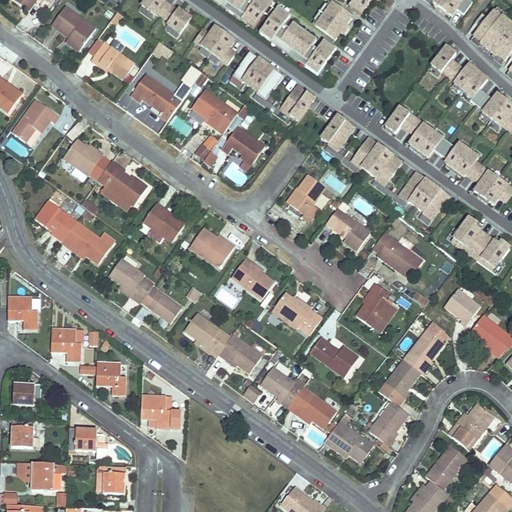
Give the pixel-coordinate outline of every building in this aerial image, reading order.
[(35,5),(38,0),(12,0),(27,10),(32,3),(35,5)] [(42,0),(40,6),(48,10),(52,0),(42,0)] [(180,35),(191,20),(179,11),(178,12),(164,2),(165,1),(163,0),(147,0),(142,7),(154,16),(156,14),(169,24),(168,26),(180,35)] [(244,17),(220,0),(211,0),(241,21),(244,17)] [(324,42),(317,51),(313,57),(308,53),(312,48),(317,42),(293,25),(289,30),(285,36),(280,32),(284,27),(290,18),(278,9),(276,12),(270,7),(272,4),(265,0),(256,0),(253,4),(249,10),(244,6),(248,1),(248,0),(220,0),(244,17),(241,21),(253,30),(265,14),(271,19),(259,35),(272,43),(275,39),(308,64),(305,68),(318,77),(336,51),(324,42)] [(354,0),(349,8),(361,17),(373,0),(343,0),(346,1),(346,0),(354,0)] [(435,0),(433,4),(452,18),(457,11),(464,16),(472,4),(466,0),(435,0)] [(249,10),(253,4),(248,1),(244,6),(249,10)] [(316,28),(332,5),(329,3),(313,26),(316,28)] [(335,42),(352,19),(332,5),(316,28),(335,42)] [(81,20),(66,9),(63,12),(78,23),(79,23),(81,20)] [(96,31),(81,20),(79,23),(78,23),(63,12),(53,26),(70,38),(69,40),(66,43),(79,53),(96,31)] [(115,27),(123,17),(118,14),(110,24),(115,27)] [(511,53),(511,26),(502,18),(501,20),(493,14),(488,20),(481,30),(474,38),(482,44),(481,46),(496,58),(497,56),(505,63),(509,57),(511,53)] [(481,30),(488,20),(482,16),(475,25),(481,30)] [(69,40),(70,38),(53,26),(52,28),(69,40)] [(285,36),(289,30),(284,27),(280,32),(285,36)] [(229,50),(235,42),(216,29),(210,36),(203,31),(194,43),(227,67),(236,55),(229,50)] [(308,64),(275,39),(272,43),(305,68),(308,64)] [(135,66),(105,44),(91,62),(102,69),(103,67),(104,67),(112,73),(124,82),(135,66)] [(165,63),(172,53),(158,44),(151,54),(165,63)] [(313,57),(317,51),(312,48),(308,53),(313,57)] [(480,90),(488,81),(469,66),(465,72),(452,61),(456,56),(446,48),(432,67),(441,74),(442,73),(455,83),(454,85),(473,99),(471,102),(484,112),(482,114),(501,129),(503,126),(511,133),(511,115),(511,114),(511,106),(497,95),(493,101),(480,90)] [(284,78),(250,53),(233,77),(242,84),(243,83),(258,93),(257,95),(266,101),(284,78)] [(112,73),(104,67),(103,67),(102,69),(110,75),(112,73)] [(200,88),(207,79),(202,75),(195,85),(200,88)] [(176,98),(146,76),(131,97),(141,105),(144,101),(152,107),(164,115),(176,98)] [(20,98),(0,84),(0,78),(0,108),(8,115),(20,98)] [(0,84),(20,98),(22,96),(22,95),(0,79),(0,84)] [(314,100),(298,88),(280,112),(290,119),(290,118),(298,123),(314,100)] [(238,116),(205,92),(192,110),(207,120),(219,129),(217,131),(223,136),(237,116),(238,116)] [(53,125),(59,119),(36,102),(12,135),(25,145),(36,131),(42,136),(51,124),(53,125)] [(246,117),(251,110),(245,106),(240,113),(246,117)] [(164,115),(152,107),(150,110),(162,119),(164,115)] [(456,149),(442,139),(410,115),(409,116),(400,109),(386,128),(396,135),(401,127),(415,137),(409,145),(428,159),(434,151),(447,161),(445,164),(464,178),(467,175),(480,185),(474,192),(494,206),(499,198),(506,203),(511,195),(511,189),(475,163),(478,159),(459,145),(456,149)] [(338,154),(355,130),(338,117),(321,140),(329,145),(328,146),(338,154)] [(219,129),(207,120),(205,122),(217,131),(219,129)] [(74,142),(83,128),(75,123),(66,138),(74,142)] [(266,149),(258,143),(238,129),(222,151),(229,156),(234,150),(242,156),(254,165),(266,149)] [(385,187),(403,164),(369,140),(352,163),(361,170),(362,169),(377,180),(376,181),(385,187)] [(103,157),(89,147),(87,149),(77,142),(63,160),(88,178),(89,176),(98,182),(111,165),(102,159),(103,157)] [(203,147),(196,156),(203,161),(210,152),(203,147)] [(254,165),(242,156),(241,159),(252,167),(254,165)] [(148,190),(136,181),(134,183),(131,181),(124,175),(126,173),(112,163),(111,165),(98,182),(105,188),(131,207),(133,208),(148,190)] [(450,199),(416,174),(399,198),(409,205),(409,203),(424,214),(423,215),(432,222),(450,199)] [(312,207),(325,190),(308,178),(298,192),(300,193),(290,206),(304,216),(302,218),(309,224),(319,211),(312,207)] [(127,213),(131,207),(105,188),(101,194),(127,213)] [(290,206),(300,193),(298,192),(297,190),(287,203),(287,204),(290,206)] [(337,210),(341,205),(336,201),(331,207),(337,211),(337,210)] [(77,224),(48,203),(35,221),(47,230),(52,223),(53,224),(68,236),(77,224)] [(186,227),(174,218),(172,221),(161,213),(163,210),(156,206),(143,224),(172,245),(186,227)] [(96,212),(89,207),(86,212),(93,217),(96,212)] [(172,221),(174,218),(163,210),(161,213),(172,221)] [(371,235),(337,210),(337,211),(326,225),(333,230),(335,228),(336,228),(349,237),(346,240),(344,243),(357,253),(371,235)] [(89,221),(93,217),(86,212),(83,216),(89,221)] [(510,249),(502,242),(500,246),(475,228),(477,225),(469,219),(454,240),(467,249),(465,252),(480,263),(482,260),(495,269),(510,249)] [(62,244),(68,236),(53,224),(52,223),(47,230),(52,234),(51,235),(62,244)] [(112,249),(77,224),(68,236),(62,244),(68,250),(75,242),(79,244),(79,245),(76,249),(77,249),(87,257),(86,258),(98,267),(112,249)] [(346,240),(349,237),(336,228),(335,228),(333,230),(346,240)] [(224,264),(235,249),(229,244),(227,247),(226,246),(217,239),(204,230),(190,250),(215,267),(219,261),(223,264),(224,264)] [(391,240),(384,235),(373,251),(379,255),(391,240)] [(227,247),(229,244),(219,237),(217,239),(226,246),(227,247)] [(391,240),(379,255),(378,257),(395,270),(397,268),(412,278),(423,264),(391,240)] [(86,258),(87,257),(77,249),(76,249),(79,245),(79,244),(75,242),(68,250),(69,250),(83,261),(84,261),(86,258)] [(275,284),(262,274),(252,267),(254,264),(247,259),(232,279),(262,301),(275,284)] [(154,287),(144,279),(145,277),(122,260),(108,278),(121,288),(122,287),(133,295),(136,291),(140,294),(135,302),(141,306),(142,304),(153,289),(154,287)] [(219,270),(224,264),(223,264),(219,261),(215,267),(219,270)] [(264,272),(254,264),(252,267),(262,274),(264,272)] [(410,281),(412,278),(397,268),(395,270),(410,281)] [(399,310),(392,305),(385,300),(389,295),(376,286),(371,292),(374,294),(365,306),(356,318),(373,331),(382,319),(389,324),(399,310)] [(135,302),(140,294),(136,291),(133,295),(122,287),(121,288),(119,290),(135,302)] [(182,310),(153,289),(142,304),(170,326),(182,310)] [(481,309),(458,291),(444,308),(456,318),(462,312),(472,320),(481,309)] [(200,297),(194,292),(190,297),(196,301),(200,297)] [(365,306),(374,294),(371,292),(362,304),(365,306)] [(496,300),(489,293),(483,300),(491,306),(496,300)] [(296,331),(298,329),(311,312),(312,310),(298,299),(296,302),(286,294),(272,313),(296,331)] [(417,294),(413,300),(421,306),(425,299),(417,294)] [(32,314),(33,299),(8,298),(8,307),(7,322),(24,323),(24,331),(38,331),(39,315),(32,314)] [(425,299),(421,306),(425,309),(430,303),(425,299)] [(439,309),(433,314),(444,327),(450,322),(439,309)] [(311,312),(298,329),(310,338),(312,336),(323,321),(311,312)] [(465,329),(472,320),(462,312),(456,318),(462,323),(460,325),(465,329)] [(231,339),(197,314),(184,332),(197,341),(218,357),(219,356),(231,339)] [(506,334),(483,317),(470,334),(482,344),(487,339),(496,347),(497,346),(505,334),(506,334)] [(382,319),(373,331),(380,336),(389,324),(382,319)] [(434,359),(445,345),(439,340),(444,333),(434,324),(404,362),(417,372),(429,356),(434,359)] [(416,324),(411,332),(418,337),(424,330),(416,324)] [(98,345),(99,334),(98,333),(91,328),(91,330),(90,344),(98,345)] [(76,346),(76,332),(53,331),(52,354),(67,355),(67,363),(81,364),(82,346),(76,346)] [(496,347),(487,339),(482,344),(481,346),(499,359),(502,356),(497,351),(499,349),(509,337),(506,334),(505,334),(497,346),(496,347)] [(503,356),(511,347),(511,339),(509,337),(499,349),(497,351),(502,356),(503,356)] [(261,359),(232,338),(231,339),(219,356),(226,362),(233,353),(242,359),(238,366),(237,366),(249,375),(261,359)] [(345,379),(360,360),(343,348),(340,352),(338,355),(326,347),(328,344),(321,339),(310,354),(345,379)] [(106,353),(112,346),(106,341),(105,342),(100,349),(106,353)] [(218,357),(197,341),(194,344),(216,360),(218,357)] [(338,355),(340,352),(328,344),(326,347),(338,355)] [(242,359),(233,353),(226,362),(235,368),(236,369),(237,366),(238,366),(242,359)] [(431,362),(434,359),(429,356),(417,372),(421,375),(423,377),(433,364),(431,362)] [(410,388),(421,375),(417,372),(404,362),(379,393),(392,403),(398,408),(405,399),(399,394),(400,394),(406,385),(410,388)] [(121,380),(121,365),(97,364),(96,388),(112,389),(112,396),(126,397),(127,381),(121,380)] [(95,375),(95,368),(80,367),(80,375),(95,375)] [(302,390),(273,369),(260,386),(272,395),(277,389),(281,392),(276,399),(278,399),(276,402),(287,410),(288,410),(302,390)] [(405,399),(409,394),(407,392),(410,388),(406,385),(400,394),(399,394),(405,399)] [(41,408),(42,387),(35,387),(35,389),(26,388),(25,387),(14,386),(13,407),(41,408)] [(247,387),(242,399),(255,404),(259,392),(247,387)] [(338,413),(304,388),(302,390),(288,410),(294,414),(300,406),(304,409),(305,410),(302,414),(313,422),(312,423),(324,432),(338,413)] [(281,392),(277,389),(272,395),(276,399),(281,392)] [(181,431),(182,413),(172,413),(166,412),(166,400),(166,399),(142,398),(141,422),(148,422),(156,423),(157,423),(157,430),(181,431)] [(395,433),(409,416),(398,408),(392,403),(369,433),(383,443),(388,437),(393,441),(394,441),(398,436),(395,433)] [(274,411),(265,404),(260,410),(269,417),(274,411)] [(312,423),(313,422),(302,414),(305,410),(304,409),(300,406),(294,414),(310,426),(312,423)] [(469,452),(488,428),(494,420),(495,420),(477,406),(468,418),(460,428),(457,425),(448,436),(469,452)] [(468,418),(464,415),(464,416),(457,425),(460,428),(468,418)] [(32,450),(34,423),(13,422),(12,429),(13,429),(14,429),(14,439),(12,439),(11,449),(32,450)] [(374,448),(340,423),(337,427),(330,436),(325,443),(330,447),(333,443),(350,455),(348,456),(361,465),(374,448)] [(330,436),(337,427),(333,424),(326,433),(330,436)] [(97,453),(97,436),(98,432),(88,431),(87,434),(78,433),(78,431),(70,430),(69,452),(75,452),(97,453)] [(103,461),(107,456),(108,446),(106,445),(106,439),(106,438),(104,436),(97,436),(97,453),(96,460),(103,461)] [(389,448),(394,441),(393,441),(388,437),(383,443),(389,448)] [(348,456),(350,455),(333,443),(330,447),(346,459),(348,456)] [(389,448),(383,443),(380,446),(392,456),(395,453),(395,452),(389,448)] [(458,453),(448,445),(443,451),(446,453),(442,457),(442,458),(449,463),(458,453)] [(511,451),(506,446),(489,468),(487,471),(491,475),(494,471),(511,485),(511,451)] [(443,493),(468,461),(458,453),(449,463),(442,458),(442,457),(425,478),(431,483),(443,493)] [(53,494),(55,467),(33,466),(33,473),(34,473),(34,483),(32,483),(32,493),(53,494)] [(124,487),(124,476),(126,476),(126,469),(105,468),(104,492),(104,496),(125,498),(126,487),(124,487)] [(491,475),(487,471),(484,475),(483,475),(495,485),(498,481),(491,475)] [(436,511),(445,501),(448,497),(443,493),(431,483),(426,488),(432,493),(428,497),(424,494),(416,504),(415,505),(415,504),(407,511),(436,511)] [(428,497),(432,493),(426,488),(423,486),(419,491),(411,501),(415,504),(415,505),(416,504),(424,494),(428,497)] [(492,511),(499,504),(500,505),(503,507),(511,498),(497,487),(474,511),(492,511)] [(312,511),(309,510),(313,504),(314,504),(295,489),(282,506),(288,511),(312,511)] [(67,509),(67,496),(58,496),(58,509),(67,509)] [(451,506),(455,502),(448,497),(445,501),(451,506)] [(506,511),(508,510),(511,505),(511,499),(511,498),(503,507),(500,505),(499,504),(492,511),(506,511)] [(131,509),(131,502),(120,501),(119,501),(119,509),(131,509)]
